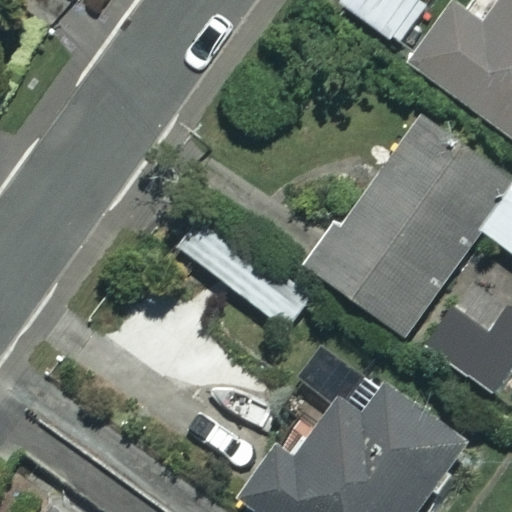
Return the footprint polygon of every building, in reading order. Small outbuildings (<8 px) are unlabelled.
[(412,0),(335,0),(335,1),(394,45),(422,8),(412,0)] [(511,0),(443,0),(402,58),(511,137),(511,0)] [(511,181),(412,119),(311,280),(408,340),(478,229),(511,250),(511,181)] [(307,301),(197,223),(178,250),(288,328),(307,301)] [(511,364),(511,307),(503,301),(484,326),(459,307),(426,349),(488,396),(511,364)] [(415,511),(465,440),(318,340),(288,384),(330,413),(295,465),(280,455),(244,508),(250,511),(415,511)] [(67,511),(55,503),(48,511),(67,511)]
